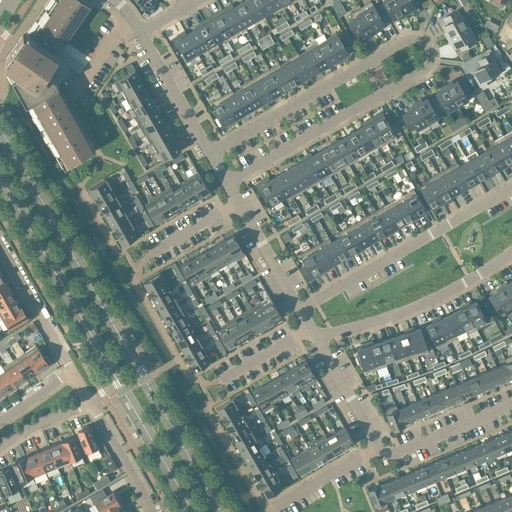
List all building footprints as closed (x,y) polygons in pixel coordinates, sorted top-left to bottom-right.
[(55,57),(66,42),(92,4),(86,0),(47,0),(25,36),(23,35),(5,61),(7,62),(4,66),(8,68),(7,70),(61,164),(62,164),(64,167),(95,150),(55,81),(56,80),(45,72),(55,57)] [(138,0),(140,1),(139,4),(149,11),(154,3),(152,1),(153,0),(138,0)] [(254,0),(246,0),(243,2),(256,24),(265,19),(254,0)] [(266,0),(254,0),(265,19),(266,18),(264,16),(273,12),(274,14),(274,13),(266,0)] [(279,0),(266,0),(274,13),(284,8),(279,0)] [(291,0),(279,0),(284,8),(283,6),(291,1),(292,3),(293,3),(291,0)] [(332,0),(332,5),(335,10),(343,6),(339,0),(332,0)] [(384,2),(379,4),(386,18),(391,15),(393,18),(397,16),(399,18),(405,15),(396,0),(382,0),(383,0),(384,2)] [(396,0),(405,15),(411,11),(409,9),(414,6),(412,3),(417,0),(416,0),(396,0)] [(361,7),(375,32),(381,29),(379,26),(383,24),(382,20),(386,18),(379,4),(374,7),(371,1),(361,7)] [(243,2),(234,7),(245,27),(254,22),(255,25),(256,24),(243,2)] [(228,11),(224,13),(237,35),(246,29),(245,27),(234,7),(232,5),(226,8),(228,11)] [(375,32),(361,7),(350,13),(353,19),(348,22),(356,35),(361,32),(363,35),(367,33),(369,35),(375,32)] [(447,37),(467,25),(461,15),(460,16),(457,11),(443,18),(446,24),(443,26),(446,30),(444,31),(447,37)] [(219,13),(213,16),(227,40),(237,35),(224,13),(220,15),(219,13)] [(204,21),(218,46),(217,43),(225,39),(227,41),(227,40),(213,16),(212,16),(214,19),(206,23),(204,21)] [(200,27),(196,29),(209,51),(218,46),(204,21),(198,24),(200,27)] [(493,22),(490,28),(495,31),(498,25),(493,22)] [(471,37),(473,36),(467,25),(447,37),(451,43),(453,42),(455,46),(458,44),(461,49),(474,42),(471,37)] [(196,29),(187,34),(198,54),(207,50),(208,52),(209,51),(196,29)] [(336,33),(326,39),(338,59),(348,53),(336,33)] [(181,34),(173,39),(179,50),(181,48),(188,60),(198,54),(187,34),(182,37),(181,34)] [(326,39),(317,44),(328,64),(338,59),(326,39)] [(317,44),(307,49),(319,69),(328,64),(317,44)] [(297,52),(297,53),(310,75),(319,69),(307,49),(299,54),(297,52)] [(256,55),(253,50),(247,54),(250,58),(256,55)] [(297,53),(287,58),(300,80),(310,75),(297,53)] [(479,61),(482,66),(475,70),(477,75),(475,76),(480,86),(490,80),(488,76),(503,68),(497,57),(495,58),(492,53),(479,61)] [(125,58),(124,58),(120,55),(116,61),(120,64),(120,65),(125,58)] [(279,63),(278,63),(291,86),(300,80),(287,58),(288,60),(280,65),(279,63)] [(278,63),(269,69),(281,91),(291,86),(278,63)] [(269,69),(259,74),(272,96),(281,91),(269,69)] [(119,91),(140,79),(134,70),(114,82),(119,91)] [(259,74),(250,80),(263,102),(272,96),(259,74)] [(126,98),(145,88),(140,79),(119,91),(121,90),(126,98)] [(250,80),(241,85),(253,107),(263,102),(250,80)] [(445,85),(457,105),(467,99),(466,98),(471,95),(464,82),(459,85),(457,81),(452,84),(451,81),(445,85)] [(232,90),(231,90),(244,113),(253,107),(241,85),(240,85),(241,88),(233,92),(232,90)] [(446,109),(446,111),(457,105),(445,85),(439,88),(440,91),(436,93),(438,96),(433,99),(441,112),(446,109)] [(131,107),(150,97),(145,88),(126,98),(131,107)] [(231,90),(222,96),(235,118),(244,113),(231,90)] [(222,96),(212,102),(220,115),(217,117),(224,127),(232,123),(231,120),(235,118),(222,96)] [(134,117),(155,105),(150,97),(131,107),(136,116),(134,117)] [(428,124),(438,118),(436,115),(441,112),(433,99),(428,102),(427,99),(422,101),(421,99),(415,102),(428,124)] [(428,124),(415,102),(409,105),(410,108),(406,110),(408,114),(403,117),(410,130),(415,127),(418,132),(429,126),(428,124)] [(139,126),(160,114),(155,105),(134,117),(139,126)] [(377,119),(374,121),(386,143),(396,137),(382,113),(376,116),(377,119)] [(144,135),(165,123),(160,114),(139,126),(144,135)] [(363,126),(364,126),(377,148),(386,143),(374,121),(370,123),(368,121),(362,124),(363,126)] [(149,144),(170,132),(165,123),(144,135),(149,144)] [(367,154),(377,148),(364,126),(363,126),(355,131),(367,154)] [(358,159),(367,154),(355,131),(345,137),(358,159)] [(157,151),(175,141),(170,132),(149,144),(150,144),(152,143),(157,151)] [(511,149),(504,135),(494,141),(508,165),(511,162),(511,149)] [(349,164),(358,159),(345,137),(336,142),(349,164)] [(180,150),(175,141),(157,151),(157,152),(159,151),(164,159),(180,150)] [(425,141),(414,147),(417,152),(427,146),(425,141)] [(508,165),(494,141),(495,143),(486,148),(497,168),(506,163),(508,165)] [(339,170),(349,164),(336,142),(326,148),(339,170)] [(329,175),(339,170),(326,148),(317,153),(327,171),(329,175)] [(488,173),(497,168),(486,148),(485,149),(487,151),(478,156),(488,173)] [(317,153),(308,158),(318,176),(319,176),(321,180),(329,175),(327,171),(317,153)] [(395,157),(398,163),(402,160),(403,160),(400,154),(395,157)] [(479,179),(488,173),(478,156),(468,161),(479,179)] [(319,176),(318,176),(308,158),(298,164),(311,186),(321,180),(319,176)] [(469,184),(479,179),(468,161),(460,166),(457,162),(457,163),(469,184)] [(460,190),(469,184),(457,163),(447,168),(460,190)] [(298,164),(289,169),(302,191),(311,186),(298,164)] [(450,195),(460,190),(447,168),(438,173),(450,195)] [(279,175),(291,195),(290,195),(292,197),(302,191),(289,169),(279,175)] [(197,171),(188,176),(200,197),(209,192),(197,171)] [(441,201),(450,195),(438,173),(428,179),(441,201)] [(279,175),(270,180),(282,200),(290,195),(291,195),(279,175)] [(200,197),(188,176),(189,178),(180,183),(191,202),(200,197)] [(94,197),(113,186),(111,187),(106,179),(89,189),(94,197)] [(437,203),(441,201),(428,179),(429,181),(420,187),(433,209),(439,205),(437,203)] [(265,194),(272,206),(282,200),(270,180),(258,187),(263,195),(265,194)] [(191,202),(180,183),(181,186),(173,190),(171,186),(170,186),(182,207),(191,202)] [(99,205),(118,194),(113,186),(94,197),(99,205)] [(182,207),(170,186),(161,192),(173,212),(182,207)] [(425,210),(413,189),(403,195),(415,216),(425,210)] [(173,212),(161,192),(152,197),(164,217),(173,212)] [(335,193),(329,196),(332,201),(338,197),(335,193)] [(103,213),(122,202),(120,203),(116,196),(118,194),(99,205),(103,213)] [(415,216),(403,195),(394,200),(406,221),(415,216)] [(326,204),(332,201),(329,196),(323,199),(326,204)] [(164,217),(152,197),(153,199),(144,204),(155,223),(164,217)] [(406,221),(394,200),(385,205),(397,226),(406,221)] [(108,221),(127,210),(122,202),(103,213),(108,221)] [(397,226),(385,205),(375,211),(387,232),(397,226)] [(112,229),(129,219),(125,212),(127,210),(108,221),(112,229)] [(387,232),(375,211),(366,216),(378,237),(387,232)] [(378,237),(366,216),(356,221),(369,242),(378,237)] [(117,237),(136,226),(134,227),(129,219),(112,229),(117,237)] [(369,242),(356,221),(347,227),(359,248),(369,242)] [(141,234),(136,226),(117,237),(122,245),(141,234)] [(359,248),(347,227),(338,232),(350,253),(359,248)] [(350,253),(338,232),(337,232),(340,237),(331,242),(340,259),(350,253)] [(233,234),(224,239),(236,260),(245,255),(233,234)] [(221,241),(215,244),(226,263),(229,268),(238,263),(236,260),(224,239),(221,241)] [(340,259),(331,242),(329,243),(322,247),(319,243),(331,264),(340,259)] [(331,264),(319,243),(310,248),(322,269),(331,264)] [(215,244),(207,250),(217,268),(226,263),(215,244)] [(310,248),(300,254),(307,266),(301,269),(307,278),(322,269),(310,248)] [(207,250),(198,255),(210,275),(209,273),(217,268),(207,250)] [(198,255),(189,260),(201,280),(210,275),(198,255)] [(180,265),(191,286),(201,280),(189,260),(180,265)] [(160,273),(143,282),(148,291),(165,281),(160,273)] [(5,281),(0,284),(0,295),(10,290),(5,281)] [(165,281),(148,291),(153,299),(170,289),(165,281)] [(501,285),(511,301),(511,281),(508,283),(506,281),(501,285)] [(504,309),(508,314),(511,311),(511,301),(501,285),(495,288),(497,291),(493,293),(495,296),(491,299),(499,312),(504,309)] [(170,289),(153,299),(157,307),(174,297),(170,289)] [(10,290),(0,295),(0,307),(16,299),(10,290)] [(174,297),(157,307),(162,315),(179,305),(174,297)] [(269,297),(260,302),(272,323),(274,322),(281,317),(269,297)] [(16,299),(0,307),(0,316),(1,319),(21,307),(20,307),(16,299)] [(260,302),(251,307),(263,328),(272,323),(260,302)] [(476,302),(466,307),(477,329),(487,324),(476,302)] [(179,305),(162,315),(166,323),(185,312),(185,311),(183,313),(179,305)] [(21,307),(1,319),(7,329),(27,317),(21,307)] [(251,307),(243,312),(254,333),(263,328),(251,307)] [(477,329),(466,307),(456,312),(467,333),(477,329)] [(185,312),(166,323),(171,331),(190,320),(185,312)] [(243,312),(234,317),(246,338),(254,333),(243,312)] [(467,333),(456,312),(446,316),(457,338),(458,338),(456,336),(465,331),(466,334),(467,333)] [(457,338),(446,316),(437,321),(447,343),(457,338)] [(234,317),(225,322),(237,343),(246,338),(234,317)] [(190,320),(171,331),(176,339),(195,328),(190,320)] [(447,343),(437,321),(427,326),(437,348),(447,343)] [(220,328),(217,330),(227,348),(228,348),(237,343),(225,322),(224,322),(226,325),(220,328)] [(195,328),(176,339),(180,347),(199,336),(199,335),(195,338),(191,330),(195,328)] [(420,329),(409,332),(417,355),(424,353),(428,352),(420,329)] [(417,355),(409,332),(399,336),(407,359),(417,355)] [(199,336),(180,347),(183,351),(185,355),(204,344),(199,336)] [(407,359),(399,336),(389,339),(396,362),(407,359)] [(396,362),(389,339),(378,343),(386,366),(387,365),(386,363),(392,361),(395,360),(396,362)] [(2,345),(4,349),(10,345),(7,341),(2,345)] [(386,366),(378,343),(368,346),(376,369),(386,366)] [(204,344),(185,355),(189,363),(206,353),(202,345),(204,344)] [(35,345),(24,352),(36,371),(41,367),(43,370),(52,364),(46,355),(43,357),(35,345)] [(376,369),(368,346),(358,350),(365,373),(376,369)] [(36,371),(24,352),(13,360),(27,381),(33,377),(31,374),(36,371)] [(206,353),(189,363),(194,371),(211,361),(206,353)] [(469,358),(459,362),(462,368),(471,364),(469,358)] [(2,367),(14,385),(19,382),(21,385),(27,381),(13,360),(2,367)] [(318,380),(306,360),(297,365),(308,386),(318,380)] [(506,363),(497,367),(503,382),(511,378),(511,375),(507,363),(506,363)] [(308,386),(297,365),(288,370),(300,391),(299,389),(307,384),(308,386)] [(0,373),(0,387),(5,395),(11,391),(9,389),(14,385),(2,367),(4,371),(0,373)] [(497,367),(487,372),(493,387),(503,382),(497,367)] [(300,391),(288,370),(279,375),(291,396),(300,391)] [(487,372),(477,376),(483,391),(493,387),(487,372)] [(291,396),(279,375),(270,380),(281,399),(289,394),(290,396),(291,396)] [(477,376),(467,380),(473,395),(483,391),(477,376)] [(281,399),(270,380),(261,385),(273,406),(271,402),(279,397),(280,399),(281,399)] [(467,380),(457,384),(463,399),(473,395),(467,380)] [(457,384),(447,388),(453,404),(463,399),(457,384)] [(273,406),(261,385),(252,391),(264,411),(273,406)] [(447,388),(437,393),(443,408),(453,404),(447,388)] [(437,393),(427,397),(433,412),(443,408),(437,393)] [(220,416),(239,406),(235,397),(215,408),(220,416)] [(427,397),(417,401),(423,416),(433,412),(427,397)] [(417,401),(407,405),(413,421),(423,416),(417,401)] [(397,410),(397,409),(395,405),(384,410),(393,429),(403,425),(397,410)] [(407,405),(397,409),(397,410),(403,425),(413,421),(407,405)] [(225,424),(242,415),(238,407),(240,406),(239,406),(220,416),(225,424)] [(229,432),(249,421),(248,421),(246,422),(242,415),(225,424),(229,432)] [(234,440),(253,429),(249,421),(229,432),(234,440)] [(83,429),(78,432),(87,455),(99,450),(97,445),(101,443),(93,427),(90,429),(89,427),(88,425),(82,428),(83,429)] [(354,443),(344,426),(335,432),(334,429),(334,430),(344,448),(354,443)] [(239,448),(256,439),(251,431),(253,430),(253,429),(234,440),(239,448)] [(344,448),(334,430),(325,435),(336,453),(344,448)] [(511,440),(508,431),(498,436),(505,451),(511,447),(511,440)] [(336,453),(325,435),(316,440),(315,438),(327,458),(336,453)] [(61,441),(70,462),(83,457),(74,436),(67,438),(68,440),(62,442),(61,441)] [(498,436),(488,440),(495,455),(505,451),(498,436)] [(327,458),(315,438),(306,443),(318,464),(327,458)] [(243,456),(260,447),(256,439),(239,448),(243,456)] [(488,440),(478,444),(485,459),(495,455),(488,440)] [(58,467),(70,462),(61,441),(61,442),(55,445),(55,443),(49,446),(58,467)] [(318,464),(306,443),(308,447),(299,452),(309,469),(318,464)] [(478,444),(469,448),(475,463),(485,459),(478,444)] [(46,472),(58,467),(49,446),(43,448),(43,450),(38,452),(37,451),(46,472)] [(248,464),(265,455),(260,447),(243,456),(248,464)] [(469,448),(458,452),(465,467),(475,463),(469,448)] [(34,477),(46,472),(37,451),(36,451),(37,452),(31,455),(31,453),(24,456),(34,477)] [(309,469),(299,452),(290,457),(300,474),(309,469)] [(458,452),(448,456),(455,471),(465,467),(458,452)] [(252,472),(269,463),(269,462),(267,463),(263,456),(265,455),(248,464),(252,472)] [(34,477),(24,456),(25,457),(19,460),(18,458),(12,461),(21,483),(34,477)] [(448,456),(438,461),(445,476),(455,471),(448,456)] [(438,461),(428,465),(435,480),(445,476),(438,461)] [(257,480),(274,471),(269,463),(252,472),(257,480)] [(428,465),(418,469),(425,484),(435,480),(428,465)] [(0,470),(0,479),(2,485),(1,485),(3,492),(5,491),(7,496),(19,491),(9,468),(4,471),(3,469),(0,470)] [(418,469),(408,473),(415,488),(425,484),(418,469)] [(262,488),(279,479),(274,471),(257,480),(262,488)] [(408,473),(398,477),(405,492),(415,488),(408,473)] [(93,483),(97,489),(110,481),(107,475),(93,483)] [(398,477),(388,481),(395,496),(405,492),(398,477)] [(279,479),(262,488),(266,497),(281,488),(277,480),(279,479)] [(388,481),(378,485),(387,505),(385,500),(395,496),(388,481)] [(378,485),(368,490),(376,510),(387,505),(378,485)] [(90,497),(98,511),(104,511),(120,503),(117,497),(116,498),(112,492),(106,495),(103,489),(90,497)] [(511,511),(511,496),(511,494),(501,499),(506,511),(511,511)] [(506,511),(501,499),(491,503),(494,511),(506,511)] [(104,511),(123,511),(122,510),(124,509),(120,503),(104,511)] [(494,511),(491,503),(481,507),(483,511),(494,511)]
